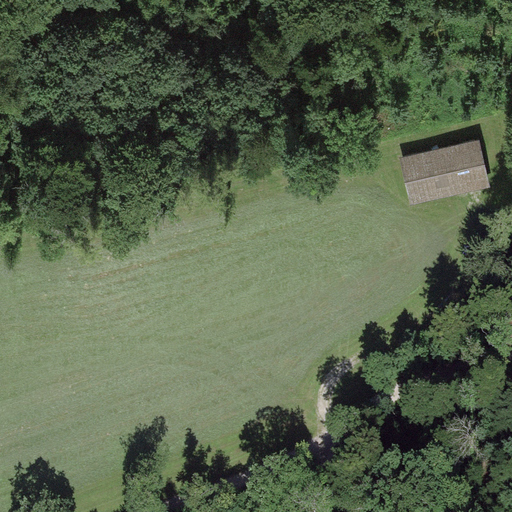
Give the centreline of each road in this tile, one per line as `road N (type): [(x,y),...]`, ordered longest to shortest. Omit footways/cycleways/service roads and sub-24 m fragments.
road 1 (track): [(470,203),(477,233),(452,296),(369,351),(331,396),(338,511)]
road 2 (track): [(334,440),(511,337)]
road 3 (track): [(334,440),(163,511)]
